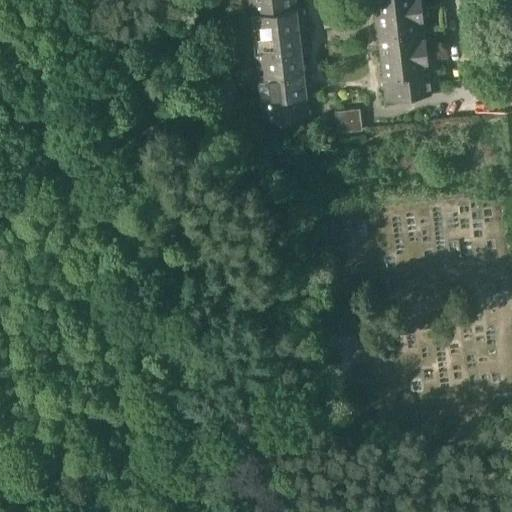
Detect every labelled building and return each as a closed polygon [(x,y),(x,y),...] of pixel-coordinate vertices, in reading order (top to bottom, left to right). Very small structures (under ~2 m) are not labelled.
[(295,0),(248,0),(250,13),(296,8),(295,0)] [(420,0),(373,0),(375,11),(421,6),(420,0)] [(375,11),(378,33),(380,55),(426,50),(421,6),(375,11)] [(250,13),(254,46),(255,58),(301,52),(307,52),(302,7),(296,8),(250,13)] [(385,98),(408,96),(431,93),(426,50),(380,55),(385,98)] [(255,58),(260,97),(306,92),(301,52),(255,58)] [(306,92),(260,97),(263,122),(278,120),(279,123),(281,123),(282,127),(304,125),(303,118),(309,117),(306,92)] [(338,132),(363,129),(360,108),(335,110),(338,132)] [(379,311),(380,319),(388,318),(387,310),(379,311)]
